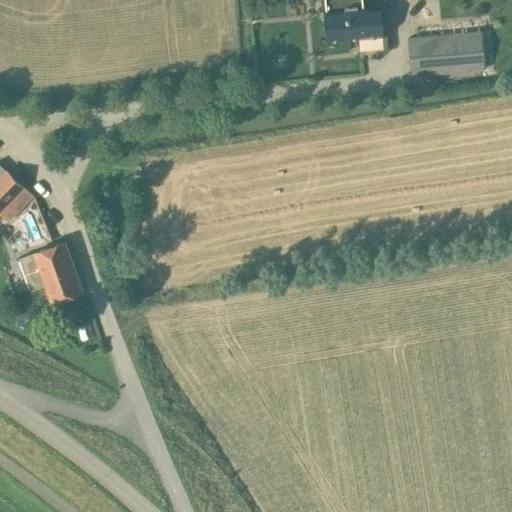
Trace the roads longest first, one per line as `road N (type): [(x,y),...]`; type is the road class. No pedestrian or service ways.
road 1 (unknown): [(61,194),(94,124),(410,66)]
road 2 (unclassified): [(140,416),(76,224),(50,171),(0,122)]
road 3 (unclassified): [(140,511),(6,397)]
road 4 (unclassified): [(140,416),(6,397)]
